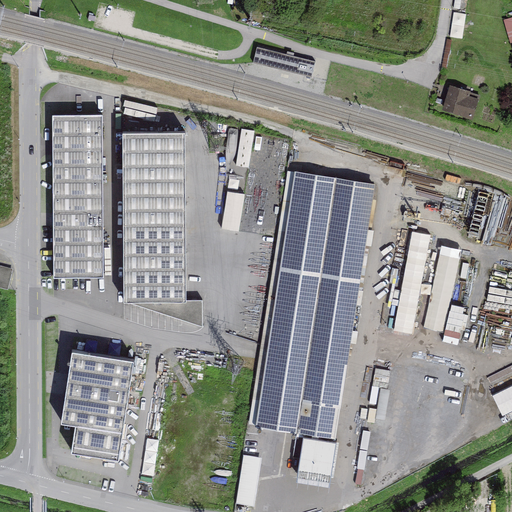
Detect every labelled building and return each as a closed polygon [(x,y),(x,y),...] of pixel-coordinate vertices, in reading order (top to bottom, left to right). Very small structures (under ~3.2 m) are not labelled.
[(455,11),(452,36),(465,37),(467,12),(455,11)] [(315,63),(256,48),(252,64),(311,79),(315,63)] [(470,93),(449,86),(442,112),(472,121),(478,101),(469,98),(470,93)] [(102,109),(52,109),(54,272),(103,272),(102,109)] [(184,124),(122,124),(124,293),(186,292),(184,124)] [(250,166),(257,129),(243,126),(236,163),(250,166)] [(375,179),(295,167),(294,170),(287,169),(248,421),(255,422),(335,434),(375,179)] [(412,171),(406,194),(434,201),(440,178),(412,171)] [(241,230),(247,181),(237,180),(236,190),(228,189),(224,228),(241,230)] [(412,229),(396,331),(415,334),(418,314),(419,314),(431,232),(412,229)] [(451,311),(460,256),(440,252),(426,329),(449,332),(448,340),(461,342),(464,322),(452,320),(453,312),(451,311)] [(13,268),(0,264),(0,285),(8,287),(13,268)] [(511,313),(511,288),(491,284),(487,309),(499,312),(511,313)] [(133,352),(72,343),(60,420),(74,422),(71,444),(117,451),(133,352)] [(386,420),(394,363),(378,360),(372,401),(379,402),(378,407),(372,406),(370,417),(386,420)] [(503,413),(511,408),(511,383),(493,391),(503,413)] [(360,407),(366,408),(370,390),(364,389),(360,407)] [(333,440),(303,435),(297,474),(327,478),(333,440)] [(237,501),(254,503),(262,456),(245,453),(237,501)] [(146,461),(144,473),(155,475),(157,463),(146,461)]
